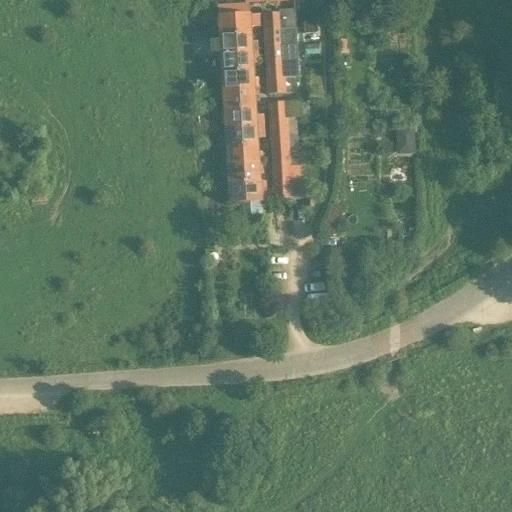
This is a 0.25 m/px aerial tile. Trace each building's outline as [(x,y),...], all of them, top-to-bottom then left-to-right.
[(280,15),(271,16),(261,16),(262,33),(281,31),(280,15)] [(255,17),(248,18),(216,20),(218,38),(249,36),(248,30),(255,29),(254,22),(255,22),(255,17)] [(263,48),(282,47),(295,46),(294,31),(290,31),(281,31),(262,33),(263,48)] [(249,44),(249,36),(218,38),(219,57),(256,54),(256,44),(249,44)] [(282,47),(263,48),(264,65),(283,63),(296,62),(295,46),(282,47)] [(257,66),(256,54),(219,57),(220,75),(251,73),(251,67),(257,66)] [(283,63),(264,65),(265,80),(284,79),(294,79),(293,78),(297,78),(296,62),(283,63)] [(252,81),(251,73),(220,75),(221,93),(256,91),(256,81),(252,81)] [(294,79),(284,79),(265,80),(265,97),(284,96),(295,95),(294,79)] [(257,103),(256,91),(221,93),(222,112),(253,110),(253,104),(257,103)] [(286,121),(296,120),(303,119),(302,103),(285,104),(266,105),(267,122),(286,121)] [(254,118),(253,110),(222,112),(223,130),(259,128),(258,118),(254,118)] [(296,120),(286,121),(267,122),(269,154),(288,153),(297,152),(296,120)] [(259,140),(259,128),(223,130),(224,149),(255,147),(255,140),(259,140)] [(37,139),(0,139),(0,200),(37,201),(37,139)] [(256,155),(255,147),(224,149),(225,167),(261,165),(260,154),(256,155)] [(288,153),(269,154),(270,170),(289,169),(303,168),(302,152),(297,152),(288,153)] [(262,177),(261,165),(225,167),(226,185),(227,185),(227,186),(258,184),(257,177),(262,177)] [(389,168),(392,186),(410,184),(408,166),(389,168)] [(303,168),(289,169),(270,170),(271,186),(289,185),(288,181),(290,181),(299,180),(298,169),(303,168)] [(299,180),(290,181),(288,181),(289,185),(271,186),(272,202),(306,200),(305,181),(299,182),(299,180)] [(262,184),(258,184),(227,186),(228,204),(259,202),(265,202),(264,188),(262,188),(262,184)] [(334,206),(322,232),(331,236),(343,210),(334,206)]
